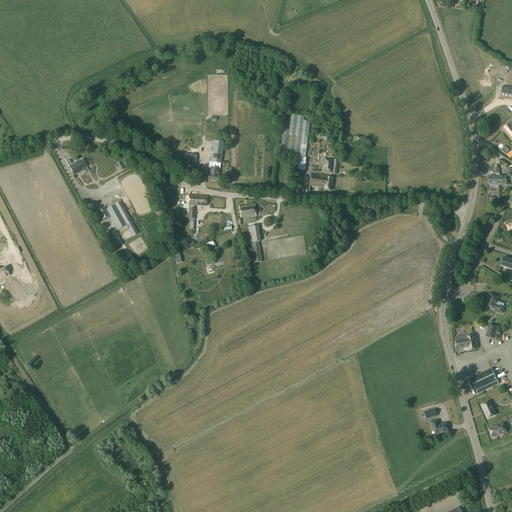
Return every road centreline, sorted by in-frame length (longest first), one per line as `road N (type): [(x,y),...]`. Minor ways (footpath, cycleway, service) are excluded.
road 1 (unclassified): [(0,158),(87,138),(219,192),(402,199),(469,210)]
road 2 (tertiary): [(442,289),(444,341),(491,511)]
road 3 (tertiary): [(427,0),(472,134)]
road 4 (residential): [(442,289),(466,288),(511,192)]
